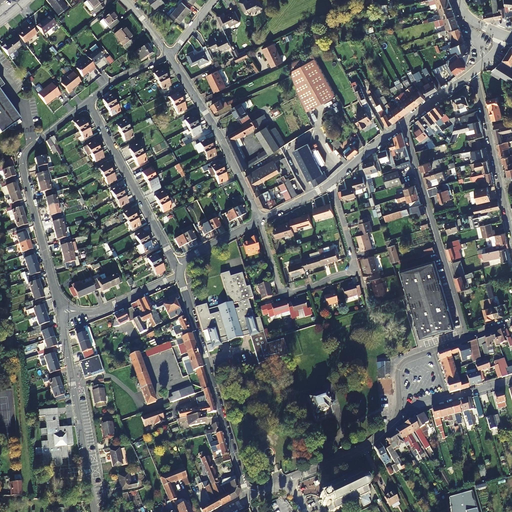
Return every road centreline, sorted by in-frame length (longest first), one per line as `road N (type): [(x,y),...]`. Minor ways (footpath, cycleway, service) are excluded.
road 1 (residential): [(330,183),(353,260),(348,273),(289,294),(278,289),(258,222)]
road 2 (residential): [(247,497),(179,276)]
road 3 (residential): [(467,336),(401,122)]
road 4 (residential): [(60,310),(94,511)]
road 5 (residential): [(261,220),(168,56)]
road 6 (residential): [(175,263),(87,103)]
road 7 (residential): [(511,240),(472,71)]
road 8 (residential): [(60,310),(23,172)]
road 9 (residential): [(287,479),(363,447),(397,412)]
road 10 (residential): [(179,276),(95,310),(60,310)]
road 11 (residential): [(397,412),(398,366),(467,336)]
